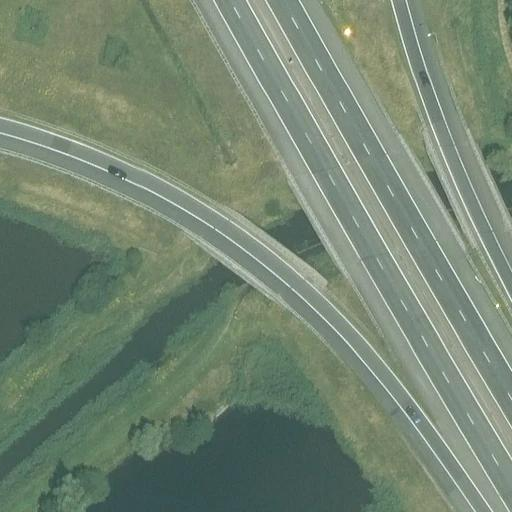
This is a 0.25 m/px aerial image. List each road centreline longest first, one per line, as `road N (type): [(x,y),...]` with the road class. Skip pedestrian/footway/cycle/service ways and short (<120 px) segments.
road 1 (motorway): [(0,127),(118,166),(260,253),(375,363),(481,511)]
road 2 (motorway): [(229,0),(511,485)]
road 3 (motorway): [(511,399),(281,0)]
road 4 (motorway): [(511,289),(445,146),(397,0)]
